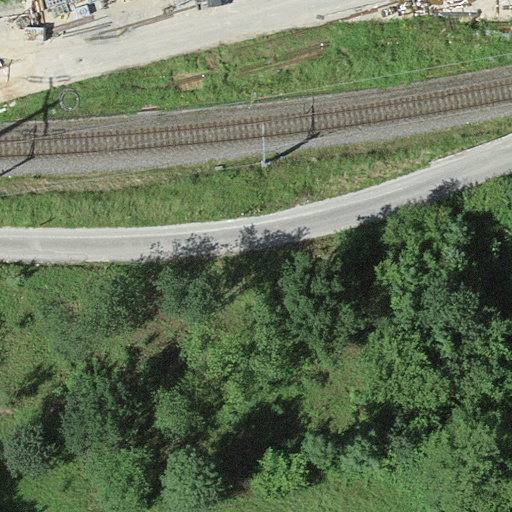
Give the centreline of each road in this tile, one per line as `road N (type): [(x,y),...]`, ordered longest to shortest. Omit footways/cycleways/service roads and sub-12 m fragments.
road 1 (track): [(0,241),(165,241),(239,230),(322,216),(511,155)]
road 2 (track): [(0,33),(409,0)]
